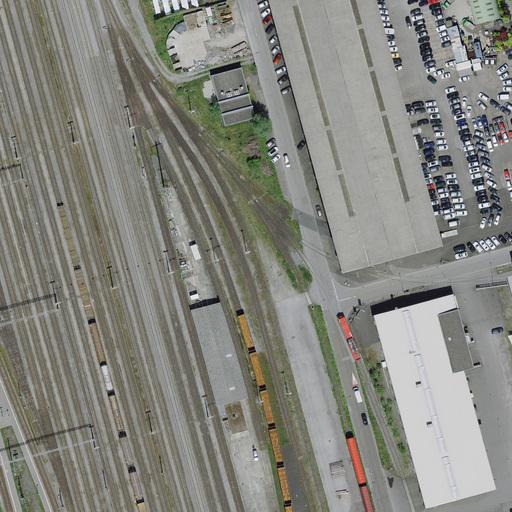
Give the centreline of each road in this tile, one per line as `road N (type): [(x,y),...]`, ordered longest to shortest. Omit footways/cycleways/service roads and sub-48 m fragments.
road 1 (residential): [(250,0),(331,302)]
road 2 (residential): [(331,302),(386,511)]
road 3 (residential): [(331,302),(511,256)]
road 4 (track): [(265,56),(171,75),(158,64),(133,0)]
